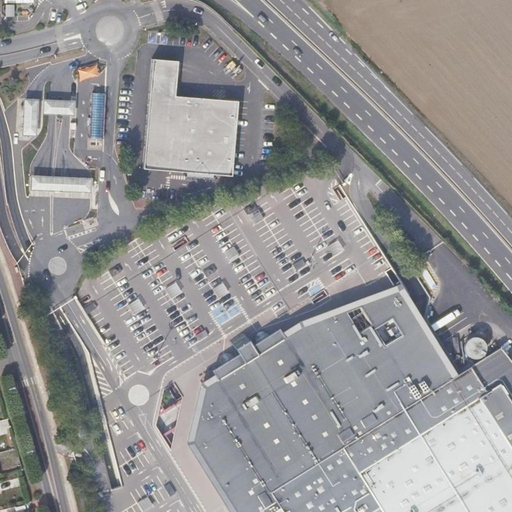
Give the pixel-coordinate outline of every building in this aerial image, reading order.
[(215,177),(215,173),(233,174),(239,99),(177,93),(178,59),(153,58),(143,167),(187,171),(187,175),(215,177)] [(79,80),(98,75),(95,64),(76,69),(79,80)] [(103,138),(105,94),(91,93),(88,137),(103,138)] [(37,135),(40,98),(25,97),(23,134),(37,135)] [(76,114),(76,100),(44,98),(44,112),(76,114)] [(89,193),(90,178),(28,174),(27,190),(89,193)] [(511,511),(511,362),(500,347),(463,372),(407,281),(280,327),(263,338),(253,344),(245,332),(232,341),(239,353),(225,362),(216,367),(220,374),(203,384),(190,442),(237,511),(511,511)] [(468,337),(463,353),(481,358),(486,343),(468,337)]
